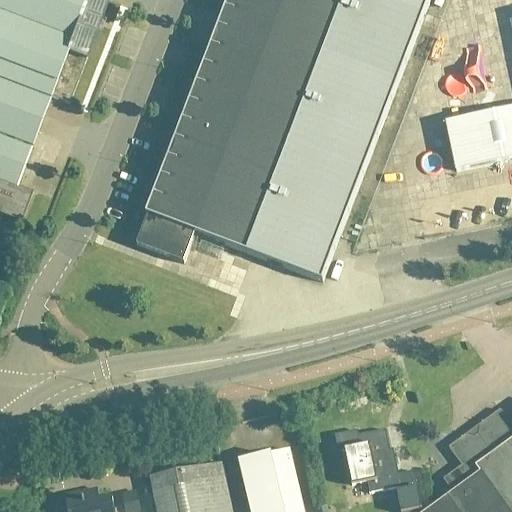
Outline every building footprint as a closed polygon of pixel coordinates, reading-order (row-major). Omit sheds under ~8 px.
[(67,107),(106,3),(107,0),(0,0),(0,218),(20,226),(31,195),(18,190),(50,105),(57,108),(58,104),(67,107)] [(135,248),(182,267),(194,236),(223,247),(223,248),(321,285),(429,0),(227,0),(220,19),(208,52),(145,218),(146,218),(140,235),(135,248)] [(511,112),(444,126),(454,174),(511,162),(511,112)] [(511,511),(511,424),(509,427),(498,413),(477,428),(476,437),(472,439),(464,438),(447,450),(460,469),(455,473),(456,475),(449,480),(457,491),(427,511),(511,511)] [(419,511),(420,511),(412,474),(396,477),(391,452),(388,453),(384,432),(356,438),(355,433),(332,438),(335,455),(342,454),(349,488),(365,485),(367,497),(394,491),(398,511),(419,511)] [(248,511),(302,511),(288,452),(237,464),(248,511)] [(230,511),(221,467),(148,482),(154,511),(230,511)] [(96,493),(64,499),(66,511),(113,511),(111,500),(98,503),(96,493)] [(139,511),(136,495),(121,498),(123,511),(139,511)]
